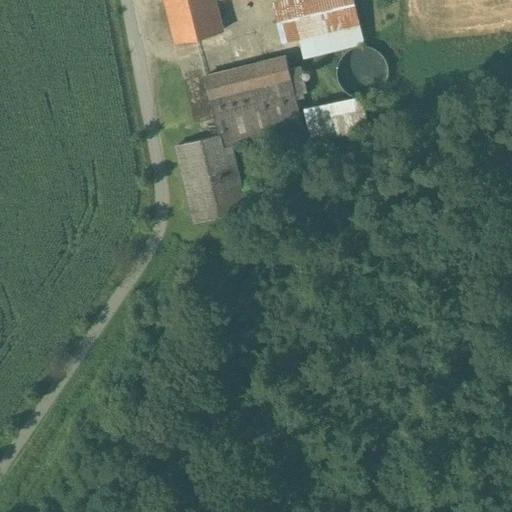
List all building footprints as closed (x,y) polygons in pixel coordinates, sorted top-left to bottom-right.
[(167,0),(178,42),(223,31),(215,0),(167,0)] [(287,57),(288,62),(363,45),(352,0),(297,0),(275,5),(287,57)] [(342,60),(340,63),(339,67),(338,71),(339,75),(340,79),(341,83),(343,87),(346,90),(349,92),(353,95),(356,96),(361,97),(365,97),(369,96),(373,95),(376,93),(380,91),(382,88),(385,85),(387,81),(388,77),(388,73),(388,69),(387,65),(386,61),(383,57),(381,54),(378,52),(374,50),(370,48),(366,47),(362,47),(358,48),(354,49),(350,51),(347,53),(344,56),(342,60)] [(287,57),(205,76),(219,134),(222,146),(229,144),(304,126),(288,62),(287,57)] [(308,109),(313,140),(366,128),(361,100),(308,109)] [(245,210),(229,144),(222,146),(219,134),(179,143),(198,221),(245,210)]
